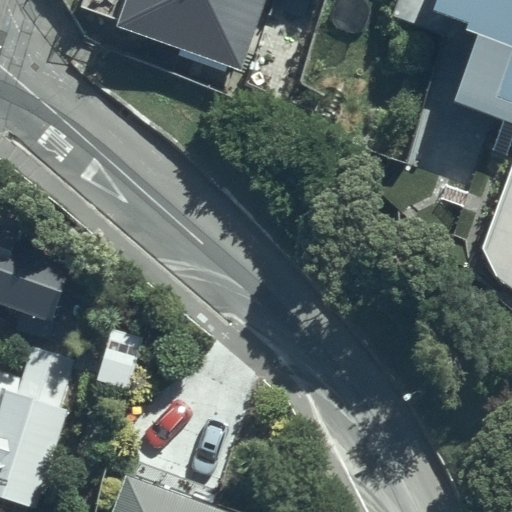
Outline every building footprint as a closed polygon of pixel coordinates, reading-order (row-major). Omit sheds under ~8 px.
[(268,0),(98,0),(93,17),(116,24),(112,35),(243,78),(268,0)] [(308,0),(275,0),(250,89),(281,98),(308,0)] [(511,0),(437,0),(428,28),(460,38),(458,44),(470,48),(450,110),(511,130),(511,0)] [(21,382),(0,375),(0,511),(33,511),(69,404),(44,396),(56,358),(31,350),(21,382)] [(216,511),(221,500),(137,468),(128,490),(123,488),(114,511),(216,511)]
